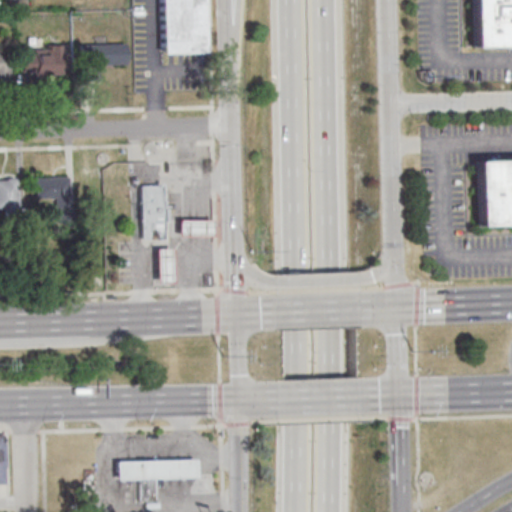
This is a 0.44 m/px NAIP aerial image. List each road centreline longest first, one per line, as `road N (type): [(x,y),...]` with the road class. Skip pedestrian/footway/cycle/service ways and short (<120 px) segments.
road 1 (motorway): [(294,0),(301,262)]
road 2 (motorway): [(333,261),(326,0)]
road 3 (trunk): [(0,405),(236,401)]
road 4 (residential): [(229,125),(0,132)]
road 5 (trunk): [(236,315),(37,321)]
road 6 (motorway): [(301,262),(303,449)]
road 7 (motorway): [(336,445),(333,261)]
road 8 (trunk): [(175,317),(86,340),(0,342)]
road 9 (primary): [(394,308),(389,136)]
road 10 (primary): [(389,136),(386,0)]
road 11 (residential): [(511,99),(388,103)]
